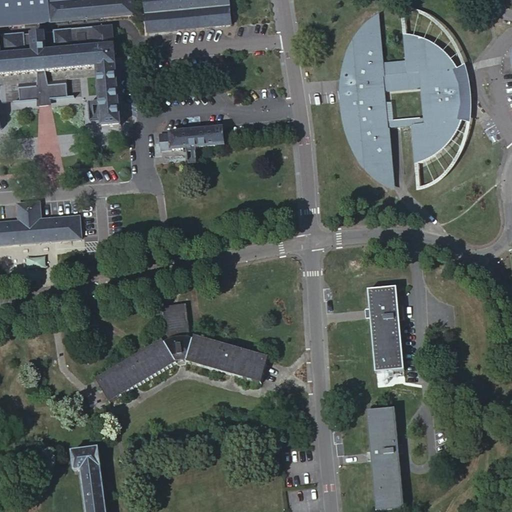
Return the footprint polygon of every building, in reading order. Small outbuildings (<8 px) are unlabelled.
[(0,0),(0,25),(91,17),(123,15),(134,13),(132,0),(0,0)] [(143,0),(145,12),(211,6),(212,25),(231,24),(228,0),(143,0)] [(211,6),(145,12),(147,32),(212,25),(211,6)] [(380,55),(377,19),(372,13),(368,18),(363,25),(358,31),(355,38),(351,45),(349,52),(346,59),(344,67),(343,78),(342,85),(342,92),(343,98),(343,104),(344,111),(346,118),(349,126),(352,135),(356,143),(361,151),(367,159),(373,165),(379,171),(383,175),(387,178),(391,172),(386,125),(386,119),(383,89),(380,55)] [(406,53),(380,55),(383,89),(421,86),(424,115),(386,119),(386,125),(413,123),(416,161),(419,160),(424,158),(428,156),(432,154),(436,150),(441,147),(444,143),(448,139),(451,135),(454,131),(456,127),(458,122),(460,118),(461,114),(461,108),(463,108),(463,106),(464,103),(464,96),(464,92),(464,89),(463,84),(462,76),(461,72),(459,69),(457,64),(455,64),(454,59),(453,56),(451,53),(449,50),(446,46),(444,44),(440,41),(435,37),(430,34),(425,31),(420,28),(412,26),(404,24),(406,53)] [(0,81),(39,78),(39,87),(21,88),(22,107),(16,107),(16,108),(40,106),(40,105),(52,104),(53,105),(76,103),(76,102),(70,102),(68,84),(50,86),(48,77),(98,72),(104,132),(124,131),(124,129),(123,121),(121,94),(118,68),(115,31),(0,41),(0,81)] [(224,143),(222,127),(224,127),(224,126),(170,130),(169,132),(159,133),(161,149),(225,144),(225,143),(224,143)] [(19,220),(0,221),(0,244),(81,238),(79,215),(41,218),(39,202),(17,203),(19,220)] [(30,247),(31,259),(50,257),(49,246),(30,247)] [(390,280),(362,284),(374,365),(402,361),(390,280)] [(184,300),(160,303),(164,336),(165,337),(162,339),(160,336),(92,376),(107,400),(174,360),(173,359),(185,357),(184,359),(260,380),(267,354),(192,332),(191,335),(188,334),(188,333),(184,300)] [(395,400),(368,405),(382,504),(410,500),(395,400)] [(109,511),(100,446),(67,450),(69,471),(75,470),(81,511),(109,511)]
